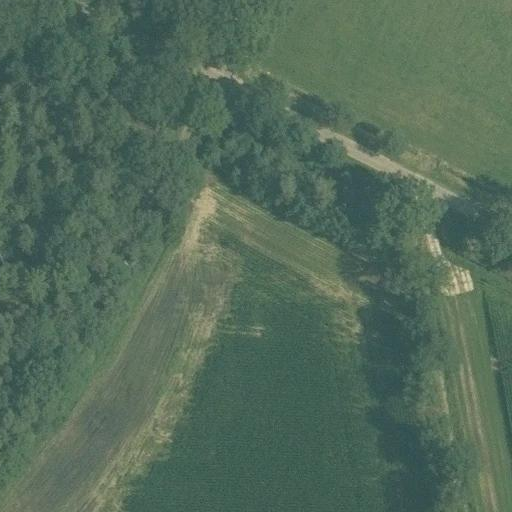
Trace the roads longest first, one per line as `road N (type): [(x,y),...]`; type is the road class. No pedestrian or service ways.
road 1 (track): [(0,413),(81,307),(217,76)]
road 2 (unclassified): [(511,238),(217,76)]
road 3 (unclassified): [(217,76),(67,0)]
